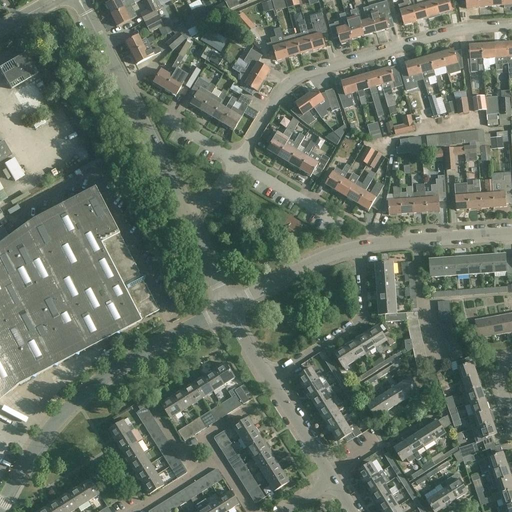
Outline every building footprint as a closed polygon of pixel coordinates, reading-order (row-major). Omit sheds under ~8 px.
[(114,0),(112,1),(107,4),(112,14),(112,15),(135,4),(135,3),(133,0),(127,0),(122,3),(120,0),(114,0)] [(142,0),(148,10),(141,14),(141,15),(145,22),(158,15),(157,12),(150,0),(142,0)] [(150,0),(157,12),(162,9),(161,6),(157,0),(150,0)] [(237,0),(224,0),(230,10),(240,6),(237,0)] [(272,0),(273,1),(275,10),(276,11),(288,8),(285,0),(272,0)] [(416,22),(413,9),(409,0),(403,0),(405,4),(398,6),(404,26),(416,22)] [(416,0),(418,7),(413,9),(416,22),(428,19),(424,6),(422,0),(416,0)] [(436,2),(440,16),(452,12),(448,0),(442,0),(436,2)] [(466,0),(467,8),(480,8),(479,0),(466,0)] [(273,1),(262,4),(262,5),(264,13),(275,10),(273,1)] [(377,4),(369,6),(369,7),(371,13),(376,33),(389,30),(388,29),(394,27),(387,2),(377,4)] [(436,2),(424,6),(428,19),(429,19),(429,21),(435,19),(435,17),(440,16),(436,2)] [(223,3),(208,11),(211,18),(212,19),(227,11),(227,10),(223,3)] [(135,4),(112,15),(118,27),(137,17),(132,7),(136,5),(135,4)] [(195,19),(198,25),(209,19),(202,6),(191,12),(195,19)] [(366,21),(361,23),(365,36),(376,33),(371,13),(369,7),(364,9),(367,21),(366,21)] [(352,18),(347,20),(349,26),(353,40),(365,36),(361,23),(357,10),(352,11),(350,12),(352,18)] [(313,30),(308,32),(314,51),(325,47),(322,34),(328,32),(323,13),(322,13),(310,17),(313,30)] [(255,27),(243,14),(234,22),(246,35),(255,27)] [(335,24),(329,26),(333,40),(339,38),(340,43),(341,43),(341,45),(346,44),(346,42),(353,40),(349,26),(347,20),(347,19),(345,14),(340,15),(341,22),(335,23),(335,24)] [(158,15),(145,22),(150,33),(159,29),(164,26),(159,16),(158,15)] [(190,16),(181,21),(184,26),(187,31),(198,25),(195,19),(193,21),(190,16)] [(230,26),(225,21),(221,25),(226,30),(230,26)] [(301,34),(296,35),(296,37),(297,41),(301,54),(314,51),(308,32),(305,21),(298,23),(301,33),(301,34)] [(179,32),(166,44),(173,51),(186,40),(179,32)] [(205,33),(201,40),(221,53),(225,45),(224,45),(210,36),(205,33)] [(139,35),(126,42),(132,52),(132,53),(149,44),(149,43),(155,40),(153,37),(147,40),(146,39),(142,41),(139,35)] [(296,35),(284,39),(285,44),(289,58),(301,54),(297,41),(296,37),(296,35)] [(270,36),(262,39),(267,54),(274,52),(277,61),(289,58),(285,44),(284,39),(284,37),(278,39),(279,43),(272,45),(270,36)] [(162,70),(154,83),(165,89),(177,70),(194,40),(190,37),(181,52),(179,55),(180,56),(179,57),(172,70),(170,69),(167,74),(162,70)] [(149,44),(132,53),(138,65),(155,56),(161,53),(160,50),(154,53),(149,44)] [(508,63),(507,45),(494,46),(495,60),(496,60),(496,71),(503,71),(503,66),(505,64),(508,63)] [(495,60),(494,46),(482,47),(483,61),(495,60)] [(205,47),(199,56),(206,60),(212,51),(205,47)] [(483,61),(482,47),(469,48),(471,74),(478,73),(477,61),(483,61)] [(251,50),(244,62),(249,65),(246,70),(252,73),(253,73),(265,80),(271,70),(259,63),(262,56),(251,50)] [(441,54),(445,67),(446,67),(446,69),(448,74),(448,75),(461,72),(460,70),(463,69),(462,61),(458,62),(457,63),(454,52),(453,50),(441,54)] [(37,74),(25,53),(0,67),(0,70),(11,90),(27,80),(31,78),(37,74)] [(215,53),(209,61),(215,64),(220,56),(215,53)] [(445,67),(441,54),(429,57),(433,71),(434,70),(437,84),(442,82),(441,76),(439,69),(445,67)] [(417,61),(421,74),(422,74),(422,76),(425,87),(426,89),(431,87),(430,86),(431,85),(437,84),(434,70),(433,71),(429,57),(417,61)] [(407,91),(408,97),(418,94),(416,89),(417,88),(416,82),(417,81),(415,76),(421,74),(417,61),(406,64),(407,70),(401,72),(401,73),(407,91)] [(236,64),(233,69),(238,72),(241,67),(236,64)] [(241,67),(238,72),(240,74),(247,78),(241,87),(241,89),(253,96),(256,91),(257,92),(265,80),(253,73),(252,73),(246,70),(241,67)] [(389,69),(378,72),(381,85),(388,108),(395,106),(396,105),(393,93),(392,92),(391,93),(390,90),(392,89),(395,88),(395,87),(402,85),(398,73),(391,75),(390,70),(389,69)] [(177,70),(165,89),(176,96),(183,84),(190,89),(200,73),(194,70),(192,74),(190,73),(188,77),(177,70)] [(378,72),(366,75),(370,89),(372,94),(378,118),(384,116),(377,93),(376,87),(381,85),(378,72)] [(366,75),(354,79),(357,92),(358,92),(360,98),(362,105),(367,104),(365,97),(364,90),(370,89),(366,75)] [(342,87),(336,89),(343,110),(354,106),(352,100),(354,100),(352,94),(357,92),(354,79),(341,82),(342,85),(342,87)] [(48,82),(23,90),(30,109),(54,101),(48,82)] [(73,83),(68,86),(73,96),(78,93),(73,83)] [(234,83),(230,89),(238,94),(241,89),(241,87),(234,83)] [(195,85),(189,96),(194,100),(191,104),(191,105),(191,106),(200,112),(201,112),(202,111),(214,91),(215,89),(216,87),(211,84),(210,85),(207,91),(201,88),(200,89),(195,85)] [(214,91),(202,111),(212,117),(220,105),(226,94),(222,92),(215,89),(214,91)] [(333,89),(326,92),(326,93),(326,94),(331,108),(332,111),(332,112),(340,109),(333,89)] [(317,90),(307,97),(315,108),(322,118),(329,113),(332,111),(331,108),(326,94),(321,96),(320,95),(317,90)] [(223,124),(222,125),(233,131),(233,130),(234,131),(244,114),(248,108),(252,101),(241,94),(237,100),(237,101),(223,124)] [(440,114),(436,100),(435,96),(428,98),(434,118),(441,116),(440,114)] [(291,111),(291,112),(299,119),(300,120),(308,126),(316,121),(309,112),(315,108),(307,97),(296,105),(297,107),(291,111)] [(485,97),(473,99),(475,113),(486,111),(486,109),(485,97)] [(220,105),(212,117),(222,123),(223,124),(237,101),(233,98),(230,103),(229,103),(226,109),(220,105)] [(510,98),(500,99),(500,100),(501,114),(501,115),(511,114),(510,98)] [(487,111),(487,115),(497,114),(499,114),(498,100),(498,99),(489,100),(490,111),(487,111)] [(467,100),(456,101),(458,115),(469,114),(467,100)] [(445,104),(448,114),(449,113),(456,111),(453,101),(445,104)] [(351,108),(343,111),(350,129),(358,126),(351,108)] [(415,130),(411,115),(403,117),(405,124),(394,127),(396,135),(415,130)] [(42,136),(53,129),(44,116),(34,122),(42,136)] [(274,131),(267,143),(271,145),(268,150),(274,154),(277,155),(278,156),(286,144),(287,145),(289,140),(299,122),(294,118),(283,136),(278,133),(274,131)] [(378,122),(367,125),(367,126),(371,141),(382,138),(378,122)] [(388,134),(395,132),(394,128),(392,122),(386,124),(388,134)] [(509,147),(508,132),(498,133),(498,138),(492,138),(491,138),(492,148),(509,147)] [(286,144),(278,156),(279,157),(289,163),(296,150),(297,151),(305,137),(300,134),(295,143),(289,140),(287,145),(286,144)] [(421,137),(409,138),(409,139),(409,146),(415,145),(416,151),(422,150),(421,137)] [(3,142),(0,144),(0,163),(11,157),(3,142)] [(296,150),(289,163),(300,169),(307,157),(311,151),(315,144),(311,142),(307,149),(306,149),(302,154),(297,151),(296,150)] [(338,143),(332,153),(343,159),(348,149),(338,143)] [(477,145),(464,146),(465,154),(477,153),(477,145)] [(482,161),(491,160),(490,146),(481,147),(482,161)] [(367,164),(375,151),(369,147),(360,160),(367,164)] [(454,149),(445,149),(446,172),(456,171),(454,149)] [(307,157),(300,169),(311,176),(312,174),(313,172),(320,176),(330,159),(324,155),(322,158),(311,151),(307,157)] [(375,151),(367,164),(374,169),(382,155),(375,151)] [(14,159),(5,165),(15,182),(24,177),(14,159)] [(333,173),(326,185),(336,191),(343,180),(343,179),(344,179),(350,169),(352,167),(347,165),(346,167),(345,166),(343,171),(342,172),(336,168),(333,173)] [(343,180),(336,191),(346,197),(347,198),(359,177),(355,175),(353,174),(348,182),(344,179),(343,179),(343,180)] [(432,192),(425,193),(427,213),(440,213),(439,202),(439,193),(446,192),(445,179),(445,176),(438,176),(438,180),(436,180),(436,185),(431,186),(432,192)] [(505,181),(492,182),(494,209),(506,208),(506,205),(511,204),(511,189),(511,181),(511,176),(505,177),(505,181)] [(359,177),(347,198),(357,204),(365,192),(372,180),(367,177),(363,185),(357,182),(360,178),(359,177)] [(473,186),(467,186),(469,211),(481,210),(480,196),(479,181),(473,182),(473,186)] [(494,209),(492,182),(492,181),(484,181),(485,190),(487,191),(487,196),(480,196),(481,210),(494,209)] [(365,192),(357,204),(369,211),(371,207),(377,211),(382,198),(378,196),(384,186),(378,182),(374,189),(371,195),(365,192)] [(469,211),(467,186),(467,183),(454,184),(456,198),(455,198),(456,212),(469,211)] [(417,193),(413,194),(414,214),(415,214),(427,213),(425,193),(424,185),(416,185),(417,193)] [(395,201),(388,202),(389,216),(401,215),(401,201),(400,201),(400,196),(400,194),(400,187),(394,187),(395,201)] [(400,194),(400,196),(400,201),(401,201),(401,215),(414,214),(413,194),(412,187),(407,188),(407,193),(400,194)] [(0,400),(17,387),(31,379),(34,381),(35,377),(53,368),(56,369),(57,366),(74,357),(77,358),(78,355),(93,347),(136,326),(136,325),(157,313),(93,189),(29,223),(13,234),(7,225),(0,229),(0,400)] [(494,275),(493,257),(481,258),(482,276),(494,275)] [(505,257),(493,257),(494,275),(506,274),(505,257)] [(481,258),(468,259),(469,277),(482,276),(481,258)] [(468,259),(456,260),(457,277),(469,277),(468,259)] [(456,260),(443,261),(445,278),(457,277),(456,260)] [(445,278),(443,261),(429,262),(430,279),(445,278)] [(376,278),(393,277),(393,265),(375,266),(376,278)] [(393,277),(376,278),(377,290),(394,289),(393,277)] [(395,302),(394,289),(377,290),(378,303),(395,302)] [(396,316),(395,302),(378,303),(379,317),(385,317),(386,324),(407,323),(406,315),(396,316)] [(407,323),(418,320),(418,314),(417,314),(411,315),(406,315),(407,323)] [(504,317),(490,320),(493,338),(507,335),(504,317)] [(418,320),(407,323),(408,329),(419,327),(418,320)] [(493,338),(490,320),(475,323),(478,340),(493,338)] [(452,325),(440,328),(442,335),(454,331),(452,325)] [(419,327),(408,329),(410,335),(421,333),(419,327)] [(378,328),(367,335),(376,349),(378,351),(382,349),(380,346),(387,342),(390,347),(395,344),(388,333),(383,336),(378,328)] [(454,331),(442,335),(444,340),(455,336),(454,331)] [(421,333),(410,335),(411,341),(422,339),(421,333)] [(367,335),(356,341),(365,356),(366,357),(367,358),(371,356),(369,353),(376,349),(367,335)] [(455,336),(444,340),(446,346),(457,342),(455,336)] [(422,339),(411,341),(412,348),(424,345),(422,339)] [(365,356),(356,341),(345,348),(354,363),(365,356)] [(457,342),(446,346),(448,351),(459,347),(457,342)] [(424,345),(412,348),(414,354),(425,351),(424,345)] [(459,347),(448,351),(450,357),(461,353),(459,347)] [(354,363),(345,348),(334,355),(344,369),(346,371),(349,369),(348,367),(354,363)] [(425,351),(414,354),(415,360),(427,357),(425,351)] [(463,359),(463,358),(461,353),(450,357),(451,362),(463,359)] [(384,363),(387,366),(398,359),(396,355),(384,363)] [(427,357),(415,360),(416,366),(428,363),(427,357)] [(469,358),(457,362),(459,369),(462,380),(477,375),(474,368),(473,365),(471,365),(469,358)] [(331,372),(335,369),(328,359),(324,361),(331,372)] [(400,362),(388,369),(391,373),(402,365),(400,362)] [(384,363),(374,369),(376,373),(387,366),(384,363)] [(428,363),(416,366),(418,372),(429,369),(428,363)] [(226,365),(215,372),(224,386),(235,379),(226,365)] [(335,369),(331,372),(338,383),(342,380),(335,369)] [(374,369),(363,376),(365,380),(376,373),(374,369)] [(388,369),(378,376),(380,379),(391,373),(388,369)] [(429,369),(418,372),(419,377),(431,375),(429,369)] [(304,389),(318,380),(323,377),(320,372),(315,375),(312,370),(297,379),(304,389)] [(224,386),(215,372),(205,378),(214,393),(224,386)] [(477,375),(462,380),(466,392),(481,387),(477,375)] [(365,380),(363,376),(352,383),(355,387),(365,380)] [(378,376),(367,383),(369,386),(380,379),(378,376)] [(214,393),(205,378),(194,385),(203,400),(214,393)] [(322,386),(318,380),(304,389),(311,400),(325,391),(330,388),(327,383),(322,386)] [(349,392),(342,380),(338,383),(345,394),(349,392)] [(399,387),(408,400),(419,393),(410,380),(399,387)] [(369,386),(367,383),(356,389),(359,393),(369,386)] [(203,400),(194,385),(183,392),(192,406),(203,400)] [(237,396),(232,399),(239,409),(249,402),(246,397),(249,394),(244,386),(235,392),(237,396)] [(408,400),(399,387),(389,393),(397,407),(408,400)] [(481,387),(466,392),(470,404),(484,399),(481,387)] [(325,391),(311,400),(318,411),(332,402),(325,391)] [(183,392),(173,398),(182,413),(192,406),(183,392)] [(349,392),(345,394),(352,404),(355,402),(349,392)] [(389,393),(378,400),(386,414),(397,407),(389,393)] [(452,397),(445,399),(449,411),(456,409),(452,397)] [(182,413),(173,398),(161,406),(170,420),(182,413)] [(239,409),(232,398),(227,402),(233,412),(239,409)] [(484,399),(470,404),(474,415),(488,411),(485,399),(484,399)] [(386,414),(378,400),(367,407),(376,420),(386,414)] [(233,412),(227,402),(221,405),(228,415),(233,412)] [(335,408),(332,402),(318,411),(324,422),(339,413),(344,409),(341,404),(335,408)] [(355,402),(352,404),(359,415),(362,413),(355,402)] [(228,415),(221,405),(216,408),(223,419),(228,415)] [(136,414),(140,419),(150,413),(146,408),(136,414)] [(474,415),(469,417),(471,423),(476,422),(478,427),(492,422),(495,421),(493,416),(490,417),(489,411),(488,411),(474,415)] [(210,412),(205,415),(212,425),(217,422),(210,412)] [(339,413),(324,422),(325,422),(322,424),(326,430),(329,429),(331,432),(345,423),(339,413)] [(153,418),(143,425),(146,430),(157,424),(153,418)] [(426,430),(434,443),(445,436),(442,431),(449,426),(444,418),(437,422),(435,420),(425,426),(427,429),(426,430)] [(206,429),(200,419),(195,422),(201,432),(206,429)] [(240,440),(255,431),(248,420),(233,429),(240,440)] [(116,442),(130,433),(124,422),(107,433),(111,439),(113,438),(116,442)] [(201,432),(195,422),(190,425),(196,435),(201,432)] [(478,427),(472,429),(477,444),(483,442),(486,450),(491,449),(495,447),(492,437),(497,435),(493,423),(492,422),(478,427)] [(345,423),(331,432),(338,444),(353,435),(354,435),(356,438),(361,435),(357,426),(354,426),(349,429),(345,423)] [(160,429),(150,435),(153,441),(163,434),(160,429)] [(191,439),(184,429),(178,432),(185,442),(191,439)] [(434,443),(426,430),(415,436),(424,450),(434,443)] [(262,441),(255,431),(240,440),(247,451),(262,441)] [(130,433),(116,442),(123,453),(137,444),(130,433)] [(222,452),(232,445),(225,434),(215,441),(222,452)] [(424,450),(415,436),(405,443),(415,460),(417,462),(422,459),(418,453),(424,450)] [(152,444),(151,437),(143,439),(144,446),(152,444)] [(426,459),(448,445),(445,439),(423,453),(426,459)] [(167,440),(157,446),(160,452),(170,445),(167,440)] [(264,445),(262,441),(247,451),(254,461),(268,452),(268,451),(271,450),(267,444),(264,445)] [(415,460),(405,443),(394,450),(403,463),(407,460),(409,464),(415,460)] [(476,443),(459,449),(460,450),(461,453),(462,458),(474,455),(474,454),(479,453),(476,444),(476,443)] [(144,454),(137,444),(123,453),(129,464),(144,454)] [(239,456),(232,445),(222,452),(229,463),(239,456)] [(458,446),(444,455),(446,459),(459,451),(459,448),(458,446)] [(484,460),(478,462),(481,469),(482,474),(493,470),(507,465),(503,454),(500,446),(496,447),(495,447),(491,449),(491,450),(493,457),(484,460)] [(173,450),(163,457),(166,462),(177,456),(173,450)] [(275,463),(268,452),(254,461),(260,472),(275,463)] [(391,467),(395,465),(388,453),(384,456),(391,467)] [(144,454),(129,464),(136,474),(150,465),(144,454)] [(443,456),(433,462),(436,466),(445,460),(446,459),(444,455),(443,456)] [(474,455),(462,458),(464,465),(476,461),(474,455)] [(245,466),(239,456),(229,463),(235,473),(245,466)] [(448,461),(437,468),(440,472),(450,465),(448,462),(448,461)] [(432,463),(422,469),(425,473),(435,466),(436,466),(433,462),(432,463)] [(282,473),(275,463),(260,472),(267,482),(282,473)] [(150,465),(136,474),(143,485),(157,476),(150,465)] [(363,485),(378,476),(371,465),(357,474),(363,485)] [(402,476),(395,465),(391,467),(398,478),(402,476)] [(507,465),(493,470),(497,482),(511,477),(507,465)] [(245,466),(235,473),(242,484),(252,477),(245,466)] [(187,472),(184,467),(173,473),(177,479),(187,472)] [(436,469),(426,475),(429,479),(439,473),(440,472),(437,468),(436,469)] [(422,469),(412,476),(414,479),(424,473),(425,473),(422,469)] [(205,477),(212,487),(223,480),(217,470),(205,477)] [(282,473),(267,482),(274,493),(289,484),(282,473)] [(426,476),(416,482),(418,486),(428,479),(429,479),(426,475),(426,476)] [(164,486),(157,476),(143,485),(150,495),(164,486)] [(385,486),(378,476),(363,485),(370,496),(385,486)] [(402,476),(398,478),(405,489),(409,486),(402,476)] [(205,477),(195,484),(201,494),(212,487),(205,477)] [(259,488),(252,477),(242,484),(249,494),(259,488)] [(497,482),(492,483),(495,489),(499,488),(500,494),(511,489),(511,480),(511,477),(497,482)] [(80,488),(89,503),(100,496),(91,481),(80,488)] [(448,488),(456,502),(467,495),(459,481),(448,488)] [(456,502),(448,488),(444,483),(434,489),(435,490),(446,508),(456,502)] [(195,484),(184,490),(191,501),(201,494),(195,484)] [(388,491),(385,486),(370,496),(377,506),(392,497),(391,496),(398,492),(395,487),(388,491)] [(415,497),(409,486),(405,489),(412,500),(415,497)] [(89,503),(80,488),(69,495),(79,509),(89,503)] [(259,488),(249,494),(255,505),(266,498),(259,488)] [(511,489),(500,494),(493,496),(495,502),(502,499),(504,506),(511,503),(511,489)] [(191,501),(184,490),(174,497),(180,507),(191,501)] [(439,511),(446,508),(435,490),(425,496),(427,501),(423,504),(428,511),(439,511)] [(219,499),(227,511),(229,511),(239,506),(230,492),(219,499)] [(74,511),(79,509),(69,495),(59,501),(65,511),(74,511)] [(174,497),(163,504),(168,511),(172,511),(180,507),(174,497)] [(395,502),(392,497),(377,506),(380,511),(391,511),(398,508),(398,506),(402,504),(399,499),(395,502)] [(415,497),(412,500),(418,510),(422,508),(415,497)] [(227,511),(219,499),(209,506),(212,511),(227,511)] [(212,511),(209,506),(205,500),(201,503),(205,509),(199,511),(212,511)] [(65,511),(59,501),(48,508),(50,511),(65,511)] [(511,511),(511,503),(504,506),(499,508),(500,511),(506,511),(507,511),(506,511),(511,511)]
